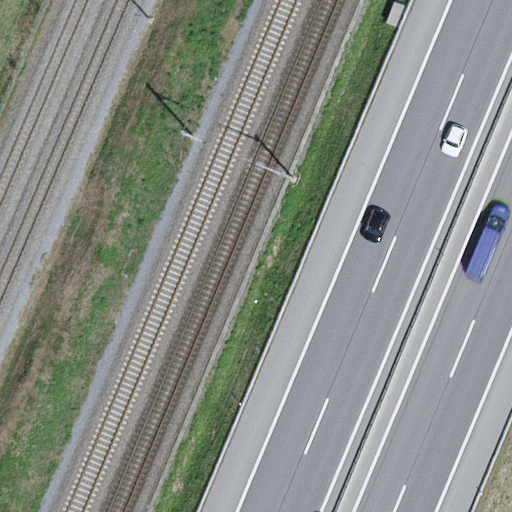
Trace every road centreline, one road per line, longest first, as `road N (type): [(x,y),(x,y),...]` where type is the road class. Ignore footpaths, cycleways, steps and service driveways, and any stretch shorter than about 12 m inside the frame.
road 1 (motorway): [(494,0),(280,511)]
road 2 (motorway): [(394,511),(511,232)]
